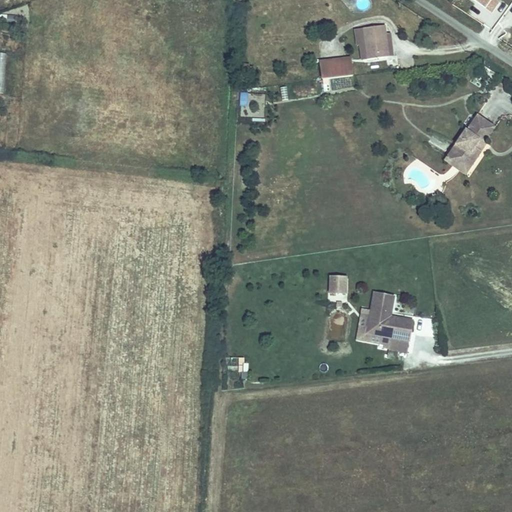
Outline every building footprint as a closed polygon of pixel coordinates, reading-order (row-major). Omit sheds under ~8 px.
[(471,0),(492,12),(498,0),(471,0)] [(511,0),(508,0),(495,13),(511,29),(511,0)] [(388,61),(383,28),(360,32),(365,64),(388,61)] [(319,64),(321,80),(350,76),(347,63),(332,64),(331,62),(319,64)] [(240,106),(248,106),(248,94),(241,94),(240,106)] [(477,152),(484,143),(487,145),(497,130),(482,119),(471,134),(467,131),(449,157),(471,172),(482,156),(477,152)] [(482,156),(489,147),(487,145),(484,143),(477,152),(482,156)] [(471,172),(449,157),(444,163),(467,178),(471,172)] [(344,295),(345,282),(332,281),(331,294),(344,295)] [(393,298),(373,295),(366,337),(410,344),(414,325),(389,320),(393,298)]
